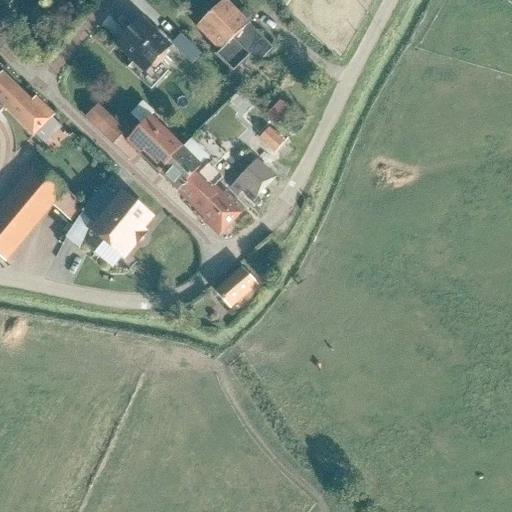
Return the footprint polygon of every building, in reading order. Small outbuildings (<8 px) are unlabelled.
[(282,46),(232,0),(226,0),(199,30),(241,68),(254,53),(266,64),(282,46)] [(171,49),(142,21),(114,49),(144,78),(171,49)] [(34,103),(3,74),(0,76),(0,107),(33,140),(55,118),(37,100),(34,103)] [(131,136),(100,109),(92,118),(122,145),(131,136)] [(189,150),(151,119),(129,146),(167,177),(189,150)] [(265,138),(283,154),(293,143),(275,127),(265,138)] [(261,200),(281,177),(262,159),(241,182),(261,200)] [(36,169),(0,212),(0,259),(6,264),(65,194),(36,169)] [(252,214),(210,174),(186,200),(229,239),(252,214)] [(157,213),(127,189),(114,204),(102,194),(74,230),(116,263),(157,213)] [(93,264),(67,256),(62,270),(88,278),(93,264)] [(215,290),(231,309),(258,285),(242,267),(215,290)]
